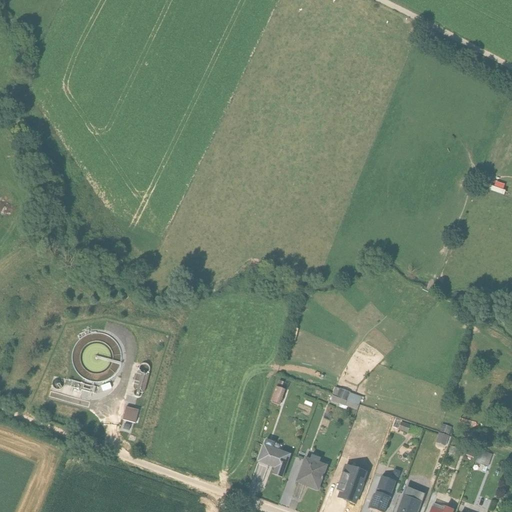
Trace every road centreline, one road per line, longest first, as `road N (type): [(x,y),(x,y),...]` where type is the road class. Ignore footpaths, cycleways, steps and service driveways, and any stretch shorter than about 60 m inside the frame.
road 1 (residential): [(63,433),(276,511)]
road 2 (unclassified): [(385,0),(511,64)]
